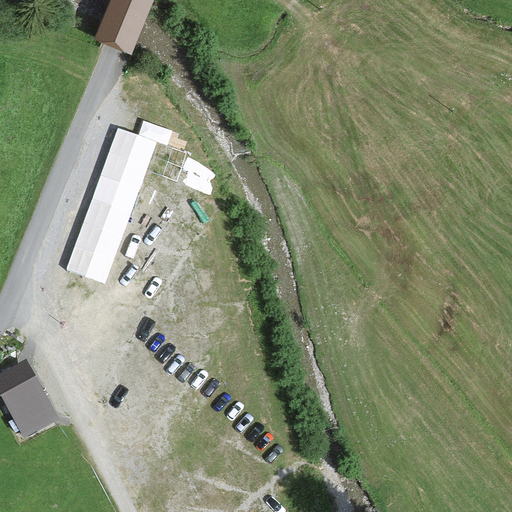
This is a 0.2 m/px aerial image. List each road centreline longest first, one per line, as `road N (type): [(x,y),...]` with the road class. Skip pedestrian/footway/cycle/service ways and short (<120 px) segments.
road 1 (residential): [(135,0),(0,321)]
road 2 (track): [(11,294),(124,511)]
